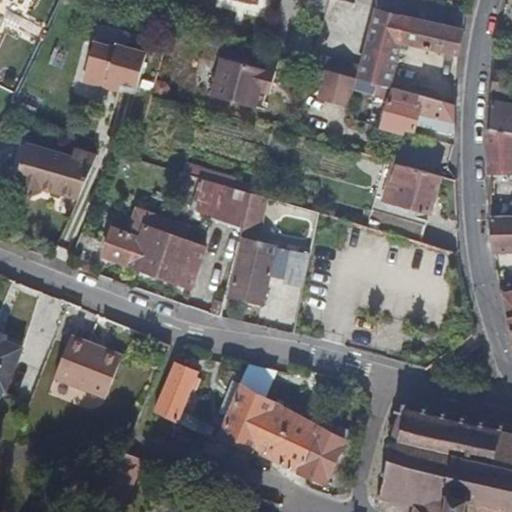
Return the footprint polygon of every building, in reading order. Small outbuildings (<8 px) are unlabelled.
[(0,0),(0,25),(12,0),(0,0)] [(330,0),(329,19),(357,21),(358,2),(330,0)] [(460,40),(461,31),(408,17),(376,11),(358,80),(363,81),(376,84),(388,88),(400,40),(457,54),(460,40)] [(206,40),(200,38),(186,91),(237,103),(242,87),(244,78),(253,80),(261,54),(206,40)] [(107,86),(119,89),(136,93),(146,56),(116,48),(114,54),(94,48),(85,81),(88,87),(105,92),(107,86)] [(311,67),(336,74),(339,63),(314,56),(311,67)] [(333,103),(340,75),(336,74),(311,67),(298,64),(293,80),(306,84),(303,96),(333,103)] [(493,71),(492,80),(491,88),(506,89),(509,71),(493,71)] [(244,78),(242,87),(251,89),(254,80),(253,80),(244,78)] [(454,107),(454,105),(388,88),(376,84),(374,93),(384,97),(377,123),(400,129),(401,124),(414,127),(416,121),(454,130),(454,107)] [(117,95),(119,89),(107,86),(105,92),(117,95)] [(511,131),(511,95),(491,89),(491,97),(489,128),(511,131)] [(489,134),(488,175),(511,174),(511,131),(489,128),(489,134)] [(41,186),(74,200),(93,156),(74,148),(70,156),(28,138),(12,173),(16,175),(15,179),(18,187),(30,192),(38,191),(41,186)] [(183,164),(180,173),(214,182),(217,173),(183,164)] [(427,213),(436,177),(393,166),(385,202),(427,213)] [(189,213),(243,228),(251,195),(213,183),(199,179),(189,213)] [(243,228),(240,237),(246,238),(251,239),(262,198),(251,195),(243,228)] [(99,256),(189,287),(203,247),(165,232),(167,224),(136,212),(127,236),(109,229),(99,256)] [(405,239),(421,243),(425,226),(371,212),(367,229),(405,239)] [(489,234),(491,251),(511,250),(511,214),(488,215),(489,234)] [(251,239),(246,238),(231,296),(265,304),(271,277),(278,247),(251,239)] [(310,255),(278,247),(271,277),(303,286),(310,255)] [(511,334),(511,290),(500,293),(504,307),(511,333),(511,334)] [(474,333),(474,331),(464,322),(433,346),(443,357),(474,333)] [(106,398),(122,355),(72,335),(56,377),(106,398)] [(19,358),(16,352),(2,347),(3,341),(0,340),(0,384),(8,387),(19,358)] [(199,372),(175,363),(154,411),(210,438),(215,427),(181,411),(191,389),(196,391),(201,380),(197,378),(199,372)] [(276,370),(250,363),(240,384),(233,382),(220,413),(227,417),(220,433),(220,436),(245,448),(326,483),(345,439),(315,426),(297,417),(283,408),(265,396),(276,370)] [(511,511),(511,433),(503,431),(504,426),(498,424),(497,430),(484,427),(485,421),(480,420),(478,425),(466,423),(467,417),(461,415),(460,421),(446,419),(446,413),(441,412),(440,417),(426,415),(427,408),(422,407),(420,414),(406,411),(407,404),(402,403),(400,411),(393,409),(392,416),(398,417),(396,426),(391,425),(389,429),(395,431),(392,443),(387,443),(386,447),(391,448),(387,466),(381,465),(380,470),(386,471),(381,492),(375,492),(375,494),(381,497),(379,501),(386,502),(387,499),(413,505),(410,511),(511,511)] [(114,451),(96,509),(105,511),(123,511),(140,459),(114,451)]
